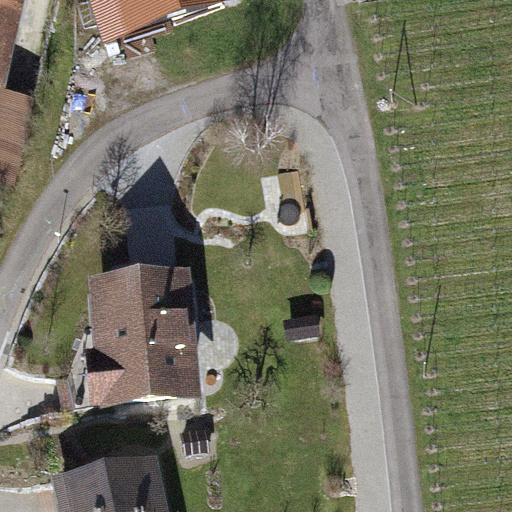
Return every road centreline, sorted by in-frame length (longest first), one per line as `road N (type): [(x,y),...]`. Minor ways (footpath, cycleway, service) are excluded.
road 1 (residential): [(0,322),(48,214),(114,145),(161,116),(249,87),(345,73)]
road 2 (residential): [(403,511),(345,73)]
